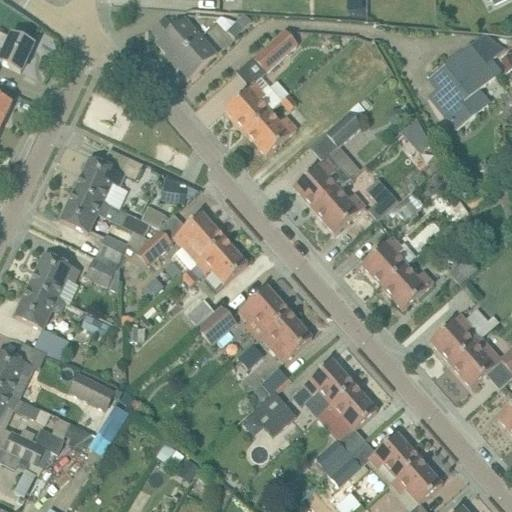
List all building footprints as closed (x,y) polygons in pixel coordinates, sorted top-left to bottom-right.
[(244,17),(228,33),(234,40),(251,23),(244,17)] [(165,21),(152,33),(160,42),(156,45),(173,63),(200,38),(184,20),(173,30),(165,21)] [(298,48),(285,33),(254,61),(267,75),(298,48)] [(0,69),(2,66),(21,75),(34,47),(12,37),(11,40),(0,34),(0,69)] [(200,38),(173,63),(189,82),(217,57),(214,54),(200,38)] [(479,92),(480,92),(496,79),(470,47),(427,81),(443,100),(435,106),(458,134),(476,120),(475,118),(491,106),(479,92)] [(511,56),(502,61),(508,74),(510,73),(511,72),(511,56)] [(266,99),(255,86),(225,113),(246,136),(269,115),(260,105),(266,99)] [(288,98),(280,105),(289,114),(297,108),(288,98)] [(0,129),(2,130),(13,107),(0,100),(0,129)] [(348,115),(349,116),(309,151),(321,165),(293,190),(314,213),(338,192),(350,182),(329,157),(337,151),(338,152),(362,131),(355,122),(365,113),(358,105),(348,115)] [(279,126),(270,116),(269,115),(246,136),(266,159),(297,133),(286,120),(279,126)] [(90,161),(75,192),(103,205),(111,187),(119,191),(125,178),(122,176),(125,171),(129,162),(109,152),(102,167),(90,161)] [(129,162),(125,171),(138,177),(142,168),(129,162)] [(182,204),(185,184),(167,181),(164,201),(182,204)] [(367,214),(377,225),(398,206),(377,183),(366,193),(376,206),(367,214)] [(75,192),(60,223),(88,237),(97,217),(144,240),(150,227),(103,205),(75,192)] [(347,203),(338,192),(314,213),(335,237),(365,210),(354,198),(347,203)] [(394,211),(410,229),(428,213),(411,195),(394,211)] [(459,204),(450,211),(459,223),(468,216),(459,204)] [(148,208),(141,223),(150,227),(159,232),(167,217),(148,208)] [(186,276),(191,272),(197,267),(196,266),(224,241),(201,216),(174,240),(182,250),(171,259),(186,276)] [(138,253),(135,257),(147,270),(173,246),(161,233),(138,253)] [(128,248),(105,238),(95,259),(119,271),(123,267),(125,265),(138,253),(127,249),(128,248)] [(362,267),(382,290),(406,269),(396,258),(402,252),(392,240),(362,267)] [(197,267),(191,272),(199,282),(204,277),(204,278),(211,272),(225,287),(247,268),(224,241),(196,266),(197,267)] [(30,289),(57,302),(66,283),(73,286),(79,274),(44,257),(30,289)] [(119,271),(95,259),(85,280),(118,294),(119,271)] [(467,261),(449,277),(459,288),(477,272),(467,261)] [(416,281),(406,269),(382,290),(403,314),(433,287),(422,275),(416,281)] [(191,272),(186,276),(181,280),(190,289),(199,282),(191,272)] [(64,305),(57,302),(30,289),(15,320),(43,333),(52,314),(59,317),(64,305)] [(266,335),(289,315),(266,290),(239,314),(249,325),(254,320),(266,335)] [(216,316),(205,303),(188,319),(198,331),(216,316)] [(153,310),(140,321),(148,330),(152,327),(147,322),(156,313),(153,310)] [(222,310),(216,316),(197,332),(210,348),(236,325),(222,310)] [(451,368),(475,347),(499,325),(493,319),(488,323),(477,311),(465,323),(460,317),(430,344),(451,368)] [(289,315),(266,335),(261,339),(284,366),(312,341),(289,315)] [(83,316),(78,328),(104,340),(109,328),(83,316)] [(482,342),(475,347),(451,368),(471,391),(502,364),(499,361),(482,342)] [(511,349),(499,361),(502,364),(511,375),(511,349)] [(0,391),(11,397),(20,380),(27,383),(33,370),(0,353),(0,391)] [(312,399),(318,393),(332,408),(354,389),(331,363),(303,388),(312,399)] [(260,388),(270,398),(288,382),(278,371),(260,388)] [(78,377),(68,396),(106,415),(116,395),(78,377)] [(261,389),(248,400),(255,407),(267,397),(261,389)] [(354,389),(332,408),(325,414),(326,415),(334,424),(341,418),(355,434),(377,414),(354,389)] [(0,421),(6,409),(13,413),(18,402),(19,401),(11,397),(0,391),(0,421)] [(258,409),(281,434),(297,420),(274,395),(258,409)] [(115,409),(89,451),(103,460),(129,417),(115,409)] [(511,436),(511,409),(498,421),(511,436)] [(34,445),(11,435),(3,452),(44,472),(51,455),(58,458),(65,443),(41,431),(34,445)] [(383,466),(397,482),(419,462),(396,436),(369,460),(378,471),(383,466)] [(328,478),(350,458),(336,443),(314,463),(328,478)] [(166,449),(160,458),(177,469),(183,459),(166,449)] [(339,491),(362,471),(350,458),(328,478),(339,491)] [(419,462),(397,482),(392,486),(401,496),(406,492),(420,508),(442,488),(419,462)] [(195,480),(191,486),(196,490),(200,484),(195,480)] [(120,489),(115,497),(122,501),(127,493),(120,489)] [(368,511),(391,511),(400,505),(388,491),(366,508),(368,511)] [(355,495),(339,507),(342,511),(357,511),(364,507),(355,495)] [(20,498),(17,505),(22,508),(26,501),(20,498)]
